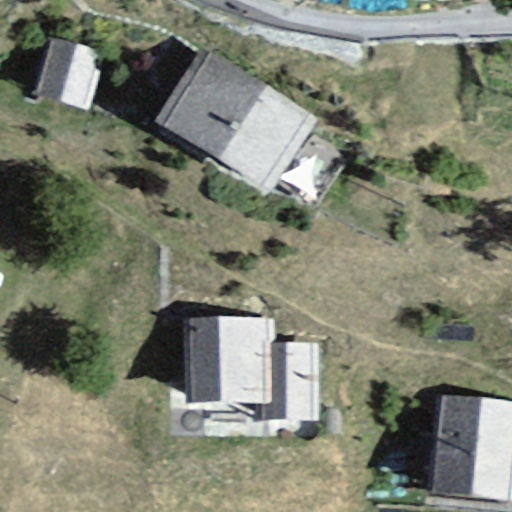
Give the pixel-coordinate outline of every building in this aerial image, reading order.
[(70,57),(12,36),(0,70),(0,106),(46,123),(70,57)] [(270,117),(160,46),(90,102),(270,219),(296,179),(249,148),(270,117)] [(263,324),(192,325),(192,394),(262,393),(262,412),(308,411),(307,349),(263,350),(263,324)] [(486,415),(400,394),(376,488),(471,511),(489,511),(507,444),(481,437),(486,415)] [(251,399),(188,401),(189,422),(252,420),(251,399)]
